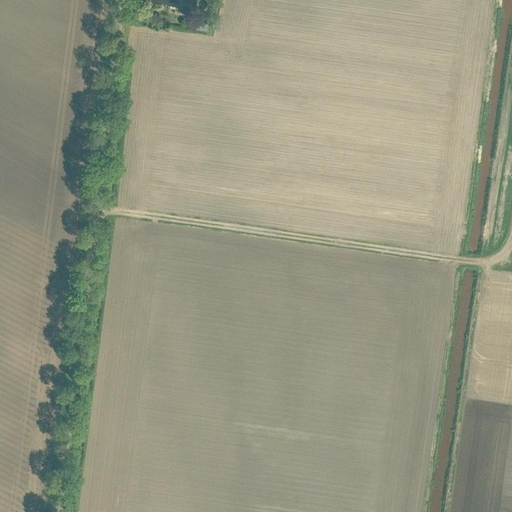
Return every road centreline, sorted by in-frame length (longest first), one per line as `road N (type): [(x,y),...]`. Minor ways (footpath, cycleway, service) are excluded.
road 1 (unclassified): [(57,511),(120,0)]
road 2 (track): [(94,208),(475,261),(496,256),(511,236)]
